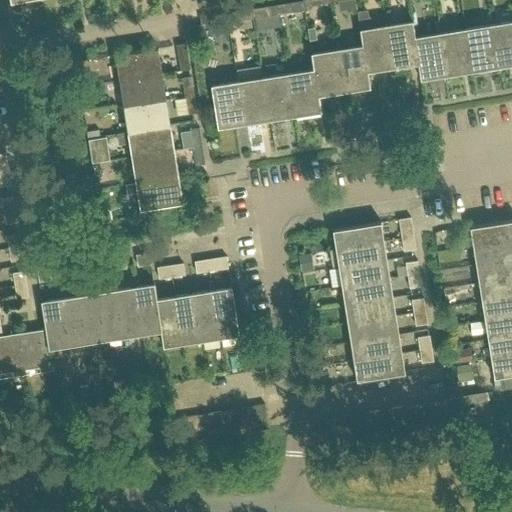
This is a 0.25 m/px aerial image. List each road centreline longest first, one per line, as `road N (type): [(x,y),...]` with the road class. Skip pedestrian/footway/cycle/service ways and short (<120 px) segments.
road 1 (residential): [(286,511),(293,412),(270,229),(285,205),(445,180),(479,153)]
road 2 (unclassified): [(0,482),(275,511)]
